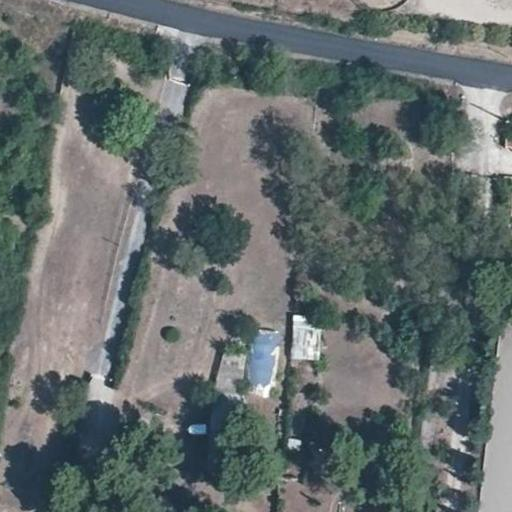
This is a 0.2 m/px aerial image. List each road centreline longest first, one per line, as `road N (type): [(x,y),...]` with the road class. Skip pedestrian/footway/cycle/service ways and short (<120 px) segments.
road 1 (unknown): [(447,71),(397,437),(396,511)]
road 2 (tertiary): [(112,0),(234,33),(511,83)]
